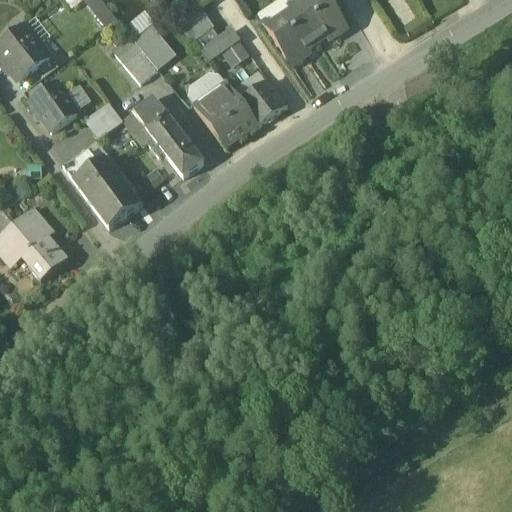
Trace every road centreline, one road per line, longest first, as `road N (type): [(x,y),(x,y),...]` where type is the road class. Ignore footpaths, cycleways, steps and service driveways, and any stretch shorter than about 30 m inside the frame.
road 1 (residential): [(315,127),(86,303),(0,387)]
road 2 (residential): [(510,0),(315,127)]
road 3 (residential): [(224,0),(315,127)]
